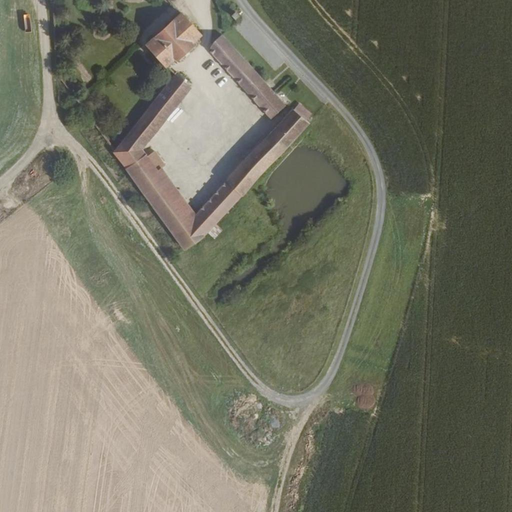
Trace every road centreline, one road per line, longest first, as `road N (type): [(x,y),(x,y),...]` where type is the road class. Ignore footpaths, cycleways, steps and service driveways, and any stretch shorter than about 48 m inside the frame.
road 1 (track): [(238,0),(358,131),(380,182),(379,221),(348,328),(318,392),(303,400),(269,395),(257,383),(109,183),(55,130),(41,0)]
road 2 (track): [(201,0),(205,134)]
